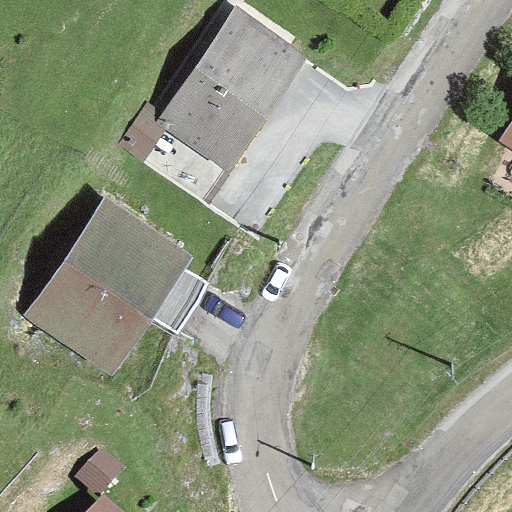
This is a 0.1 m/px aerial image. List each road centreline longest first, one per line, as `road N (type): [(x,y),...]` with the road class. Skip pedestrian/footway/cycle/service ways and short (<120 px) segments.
road 1 (residential): [(286,511),(267,379),(293,323),(508,0)]
road 2 (residential): [(407,511),(511,399)]
